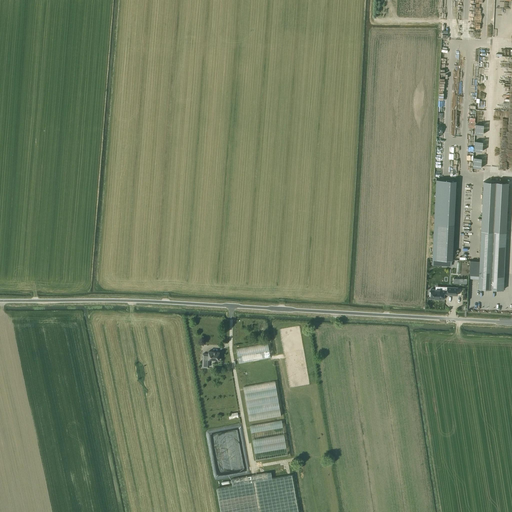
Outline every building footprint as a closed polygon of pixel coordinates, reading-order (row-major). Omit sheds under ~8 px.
[(436,180),(432,259),(433,259),(451,260),(452,260),(456,181),(436,180)] [(481,231),(478,288),(503,290),(504,277),(499,277),(501,232),(506,233),(506,232),(481,231)] [(429,291),(429,296),(430,296),(430,298),(444,299),(444,294),(447,294),(447,295),(457,295),(457,287),(444,287),(444,290),(431,289),(431,292),(429,291)] [(238,363),(270,358),(268,344),(236,348),(238,363)] [(209,359),(219,360),(220,352),(209,351),(208,354),(203,354),(203,361),(209,362),(209,359)] [(243,386),(248,421),(280,416),(275,381),(243,386)] [(250,425),(255,460),(287,455),(282,420),(250,425)] [(216,488),(220,511),(298,511),(292,475),(272,478),(271,472),(231,479),(232,485),(216,488)]
